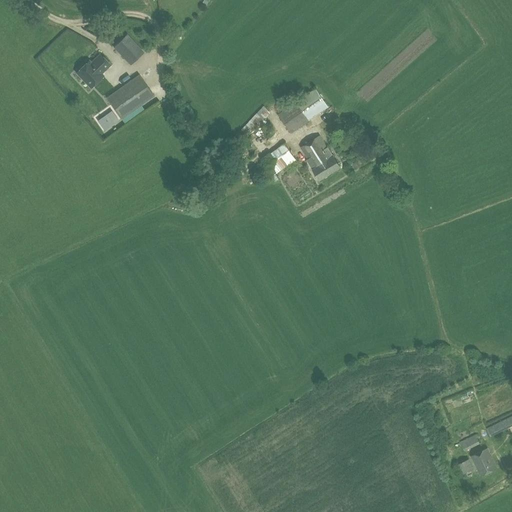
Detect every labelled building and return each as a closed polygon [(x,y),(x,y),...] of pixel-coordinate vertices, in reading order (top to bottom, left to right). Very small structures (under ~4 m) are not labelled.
[(168,28),(168,29),(168,37),(180,37),(181,29),(168,28)] [(144,52),(127,34),(113,47),(130,65),(144,52)] [(110,65),(100,55),(91,64),(89,61),(77,72),(91,87),(102,76),(100,74),(110,65)] [(139,75),(106,99),(121,119),(154,95),(139,75)] [(278,115),(291,132),(329,106),(316,89),(278,115)] [(267,111),(263,107),(252,118),(242,130),(247,134),(257,123),(267,111)] [(339,167),(333,157),(327,147),(326,148),(319,136),(300,148),(307,159),(306,160),(313,170),(319,180),(339,167)] [(245,148),(236,138),(231,142),(236,147),(237,146),(242,151),(245,148)] [(285,144),(264,161),(276,175),(296,159),(285,144)] [(263,166),(255,172),(261,180),(269,174),(263,166)] [(511,416),(498,423),(501,430),(511,425),(511,416)] [(475,434),(460,442),(465,452),(480,444),(475,434)] [(487,448),(471,456),(481,476),(497,468),(487,448)] [(468,459),(457,465),(462,475),(473,469),(468,459)]
